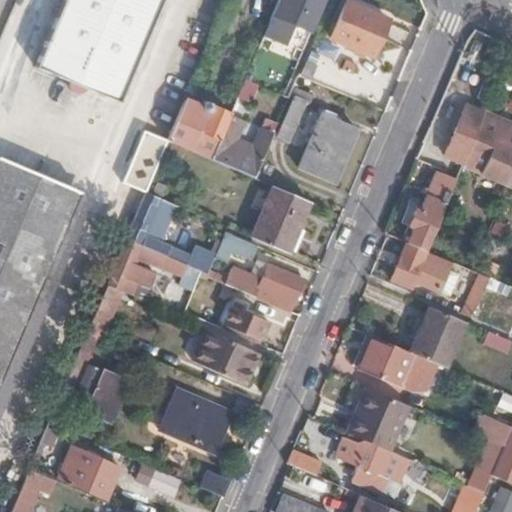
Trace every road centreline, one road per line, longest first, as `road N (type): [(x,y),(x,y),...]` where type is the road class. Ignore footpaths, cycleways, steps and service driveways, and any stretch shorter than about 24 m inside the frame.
road 1 (residential): [(456,0),(241,511)]
road 2 (unknown): [(106,168),(0,434)]
road 3 (unknown): [(169,0),(106,168)]
